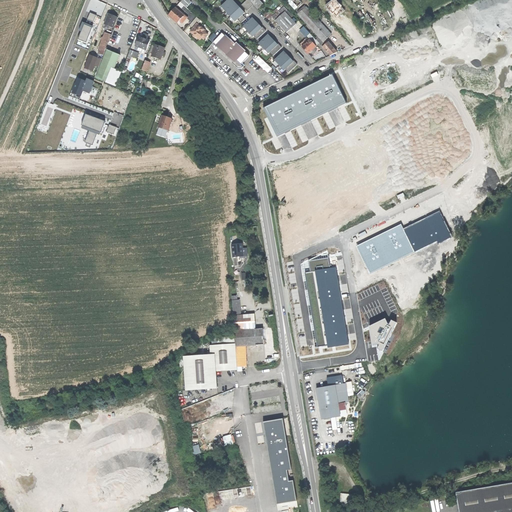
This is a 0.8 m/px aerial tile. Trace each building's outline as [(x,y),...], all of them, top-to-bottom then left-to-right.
[(245,13),(232,0),(228,0),(221,7),(235,22),(238,20),(241,23),(246,18),(243,15),(245,13)] [(263,4),(259,0),(249,0),(258,9),(263,4)] [(190,15),(195,19),(197,17),(186,6),(183,9),(190,15)] [(169,15),(178,23),(181,19),(185,15),(176,7),(169,15)] [(298,14),(323,42),(332,35),(306,7),(298,14)] [(276,21),(287,32),(297,24),(285,12),(276,21)] [(96,22),(98,15),(91,13),(89,19),(96,22)] [(109,26),(114,28),(119,18),(113,16),(109,14),(104,24),(106,25),(109,26)] [(189,25),(193,29),(198,24),(201,20),(197,17),(195,19),(192,22),(189,25)] [(256,21),(253,18),(243,27),(253,37),(254,36),(257,39),(266,31),(256,20),(256,21)] [(88,43),(94,27),(85,24),(80,40),(88,43)] [(193,29),(190,32),(195,36),(200,40),(202,38),(205,35),(202,32),(204,30),(198,24),(193,29)] [(302,32),(306,37),(310,33),(306,29),(302,32)] [(100,49),(105,51),(109,42),(112,35),(105,33),(99,48),(100,49)] [(222,33),(213,42),(225,53),(234,62),(233,64),(240,71),(244,67),(241,65),(250,56),(237,44),(236,45),(222,33)] [(271,38),(268,34),(259,43),(268,54),(270,53),(273,56),(282,48),(272,37),(271,38)] [(143,39),(139,37),(135,46),(136,47),(142,49),(146,50),(150,41),(147,40),(143,39)] [(300,45),(302,47),(310,40),(308,37),(300,45)] [(302,47),(309,54),(309,53),(312,51),(314,49),(317,47),(310,40),(302,47)] [(323,47),(331,56),(336,52),(332,48),(328,43),(323,47)] [(152,56),(161,60),(163,54),(165,48),(156,45),(152,56)] [(96,78),(108,83),(119,54),(108,50),(96,78)] [(287,55),(284,51),(274,60),(284,71),(285,69),(289,73),(297,64),(292,59),(288,55),(287,55)] [(268,73),(272,68),(259,56),(255,60),(268,73)] [(331,72),(264,105),(277,131),(344,98),(331,72)] [(91,94),(95,82),(86,78),(85,81),(77,78),(75,84),(71,96),(80,99),(83,91),(91,94)] [(141,93),(150,96),(152,91),(143,88),(141,93)] [(106,122),(87,115),(82,128),(91,131),(86,142),(89,143),(88,146),(92,147),(93,144),(94,145),(98,134),(101,135),(106,122)] [(158,127),(168,131),(172,119),(167,118),(167,119),(162,117),(158,127)] [(115,134),(118,127),(110,124),(108,131),(115,134)] [(172,140),(180,139),(179,132),(171,132),(172,140)] [(401,224),(356,246),(370,274),(436,242),(438,245),(452,237),(439,211),(403,229),(401,224)] [(233,257),(242,256),(241,245),(232,246),(233,257)] [(328,266),(327,257),(308,260),(310,271),(305,272),(316,345),(326,343),(327,345),(347,341),(335,265),(328,266)] [(232,300),(233,316),(241,315),(239,300),(236,300),(232,300)] [(241,315),(233,316),(234,331),(255,329),(254,314),(241,315)] [(369,326),(372,345),(378,344),(379,344),(377,348),(382,351),(396,322),(391,320),(389,324),(387,323),(385,318),(369,326)] [(263,329),(255,329),(234,331),(235,337),(235,344),(235,347),(246,346),(264,344),(264,341),(263,329)] [(213,340),(212,346),(235,344),(235,337),(217,338),(213,340)] [(216,371),(237,370),(237,367),(235,347),(235,344),(212,346),(210,346),(210,355),(183,357),(186,391),(217,388),(216,371)] [(247,366),(246,346),(235,347),(237,367),(242,367),(247,366)] [(327,378),(328,386),(335,385),(343,384),(342,375),(327,378)] [(343,384),(335,385),(338,404),(347,403),(344,384),(343,384)] [(319,405),(321,420),(340,417),(338,404),(335,385),(328,386),(316,388),(319,405)] [(291,469),(283,419),(263,422),(276,504),(296,500),(292,481),(288,481),(286,470),(291,469)] [(231,435),(221,436),(222,446),(233,444),(231,435)] [(192,446),(195,455),(201,452),(198,444),(192,446)] [(511,511),(511,483),(457,493),(460,511),(511,511)] [(341,502),(352,502),(353,494),(341,493),(341,502)]
